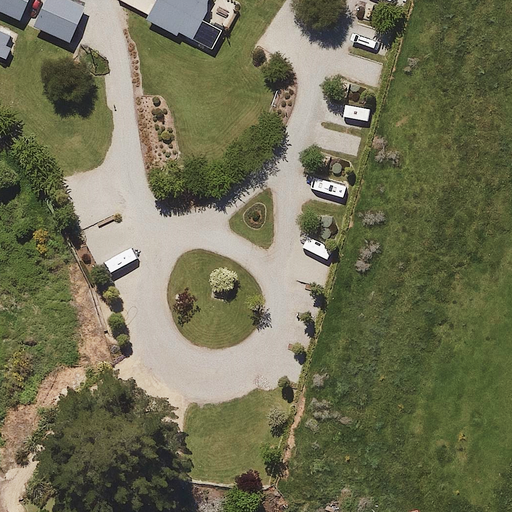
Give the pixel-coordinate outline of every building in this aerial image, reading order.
[(71,6),(60,0),(28,0),(17,19),(51,40),(71,6)] [(129,0),(122,12),(161,34),(180,0),(129,0)] [(11,38),(0,31),(0,57),(7,62),(15,49),(8,44),(11,38)] [(375,111),(331,98),(326,115),(370,128),(375,111)] [(357,134),(322,125),(317,142),(352,152),(357,134)] [(343,180),(315,171),(310,186),(338,195),(343,180)]
